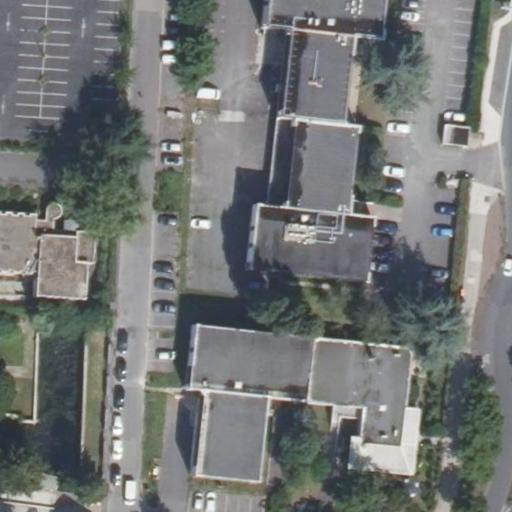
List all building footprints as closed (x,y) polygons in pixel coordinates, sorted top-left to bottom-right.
[(284,31),(275,118),(354,128),(364,40),(380,42),(384,0),(264,0),(262,29),(284,31)] [(272,148),(351,157),(354,131),(354,128),(275,118),(272,148)] [(447,145),(467,147),(468,128),(449,126),(447,141),(447,145)] [(345,215),(351,157),(272,148),(266,208),(252,205),(244,271),(364,284),(370,218),(345,215)] [(350,201),(350,214),(376,214),(376,201),(350,201)] [(0,269),(34,272),(34,296),(82,298),(82,263),(89,263),(90,234),(52,229),(52,220),(58,215),(58,208),(53,203),(43,210),(43,221),(37,221),(33,214),(0,212),(0,269)] [(349,469),(409,474),(415,409),(405,407),(410,361),(408,353),(404,348),(191,326),(185,392),(197,394),(191,475),(255,483),(263,399),(332,407),(332,417),(360,420),(358,438),(351,439),(349,469)] [(387,484),(408,479),(409,474),(349,469),(347,480),(387,484)]
